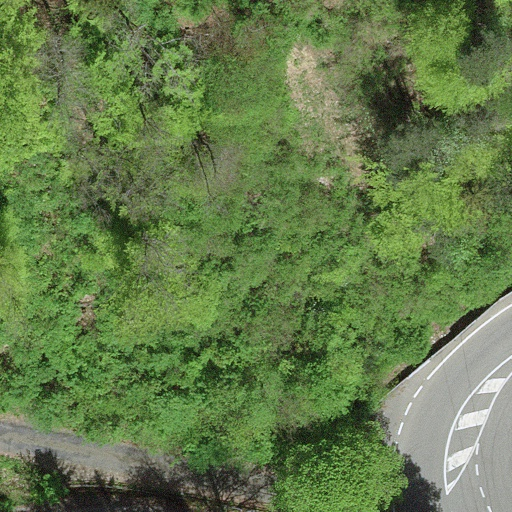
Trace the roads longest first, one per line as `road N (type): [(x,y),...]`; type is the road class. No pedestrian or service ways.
road 1 (unclassified): [(0,419),(359,511)]
road 2 (residential): [(353,511),(84,494),(10,511)]
road 3 (primary): [(479,511),(466,466),(472,409),(511,358)]
